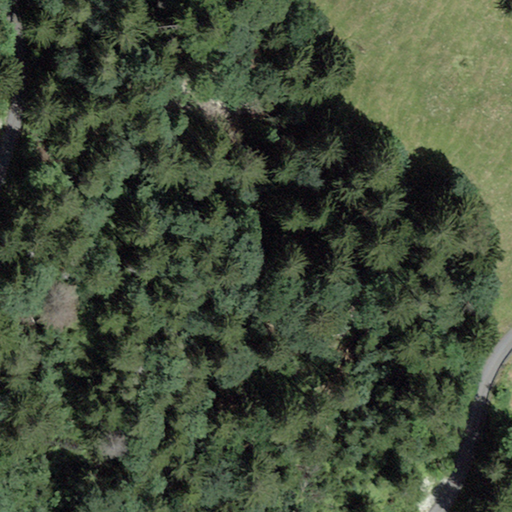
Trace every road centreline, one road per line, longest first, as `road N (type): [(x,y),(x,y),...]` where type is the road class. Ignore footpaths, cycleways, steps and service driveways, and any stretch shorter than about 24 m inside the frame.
road 1 (unclassified): [(35,0),(48,75),(41,133),(0,193)]
road 2 (unclassified): [(438,511),(462,478),(478,407),(511,340)]
